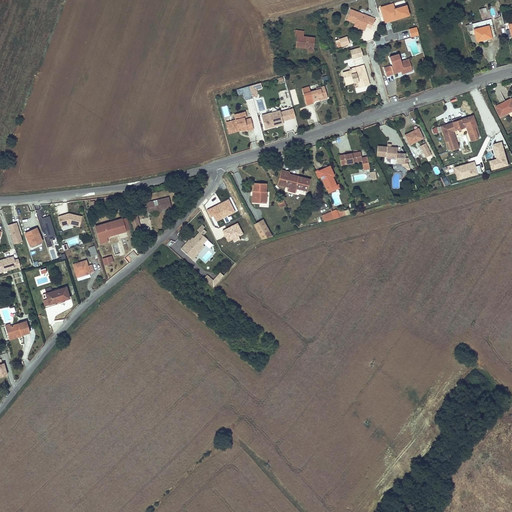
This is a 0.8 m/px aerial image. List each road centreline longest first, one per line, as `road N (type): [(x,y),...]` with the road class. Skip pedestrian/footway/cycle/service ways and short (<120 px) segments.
road 1 (unclassified): [(0,409),(79,312),(195,207),(219,164)]
road 2 (unclassified): [(219,164),(511,71)]
road 3 (unclassified): [(0,199),(132,186),(219,164)]
